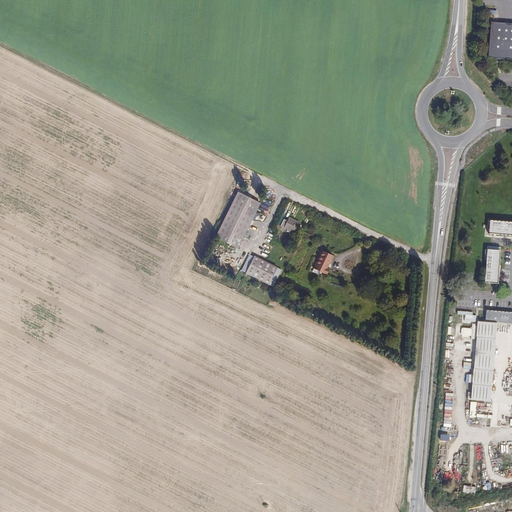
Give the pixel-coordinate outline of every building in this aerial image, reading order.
[(511,22),(491,21),(487,56),(511,58),(511,22)] [(253,206),(231,194),(207,238),(229,250),(253,206)] [(281,222),(277,221),(274,228),(288,235),(293,225),(286,222),(286,221),(283,220),(281,222)] [(511,222),(488,220),(487,233),(511,235),(511,222)] [(496,283),(498,249),(486,248),(484,282),(496,283)] [(327,263),(317,258),(306,278),(314,282),(317,278),(321,280),(324,276),(321,275),(327,263)] [(253,262),(248,270),(244,278),(267,290),(275,274),(253,262)] [(244,278),(248,270),(244,268),(240,276),(244,278)] [(279,276),(275,274),(267,290),(271,292),(279,276)] [(511,322),(511,313),(485,311),(484,320),(511,322)] [(495,323),(477,322),(470,400),(488,402),(495,323)] [(445,347),(452,347),(453,335),(446,335),(445,347)] [(475,416),(476,401),(468,401),(467,408),(470,409),(469,416),(475,416)]
